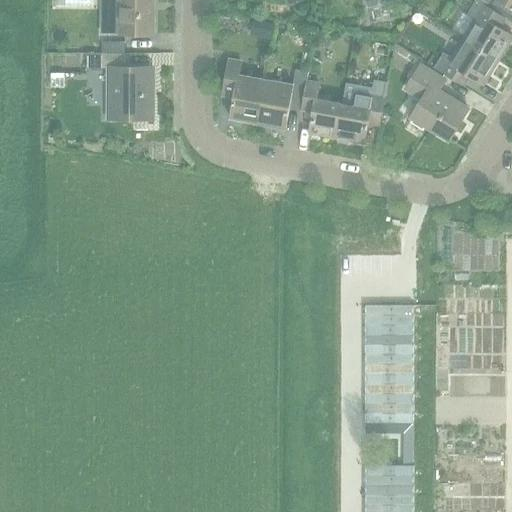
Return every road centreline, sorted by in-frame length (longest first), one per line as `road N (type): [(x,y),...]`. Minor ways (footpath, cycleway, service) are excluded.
road 1 (residential): [(423,191),(407,237),(408,289),(353,289),(353,511)]
road 2 (residential): [(423,191),(217,151),(197,129),(193,110),(193,0)]
